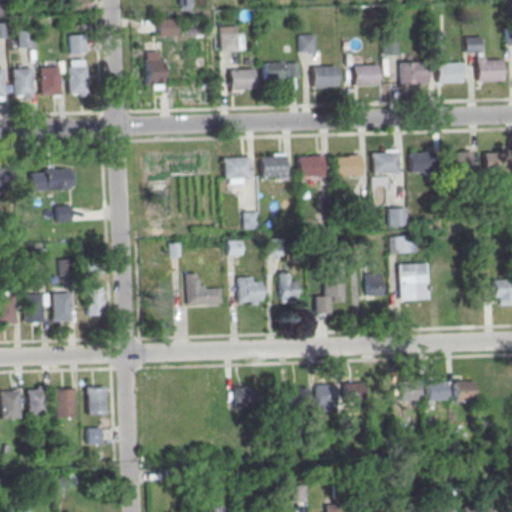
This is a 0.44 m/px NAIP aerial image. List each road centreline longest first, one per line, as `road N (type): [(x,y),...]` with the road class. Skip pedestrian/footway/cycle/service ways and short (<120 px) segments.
road 1 (residential): [(511,340),(0,357)]
road 2 (residential): [(511,114),(0,130)]
road 3 (residential): [(114,127),(123,354)]
road 4 (residential): [(123,354),(128,511)]
road 5 (residential): [(107,0),(114,127)]
